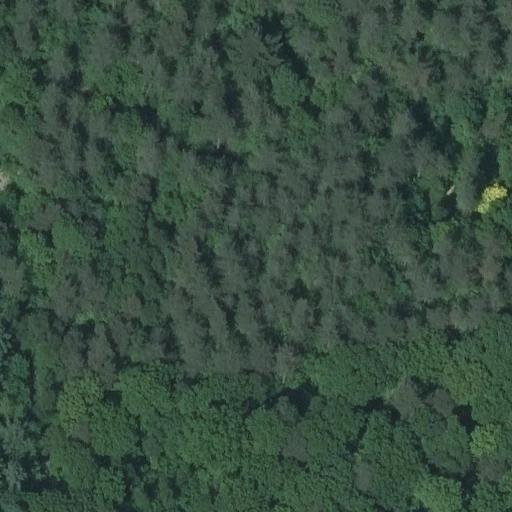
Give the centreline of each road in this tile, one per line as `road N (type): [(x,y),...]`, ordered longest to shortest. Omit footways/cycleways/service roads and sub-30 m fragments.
road 1 (track): [(32,430),(511,352)]
road 2 (track): [(0,204),(43,511)]
